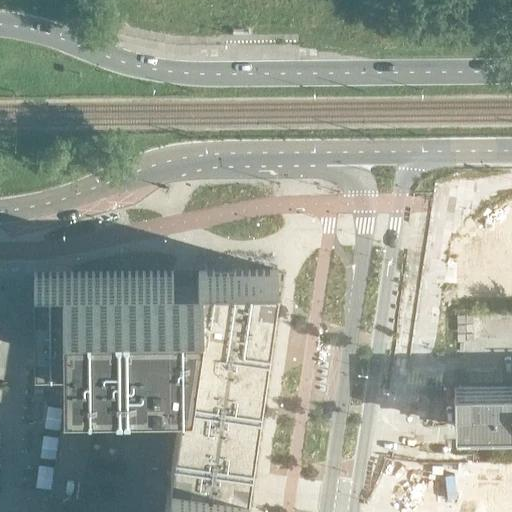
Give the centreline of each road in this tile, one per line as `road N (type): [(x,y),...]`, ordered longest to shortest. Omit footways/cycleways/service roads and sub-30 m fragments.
road 1 (secondary): [(511,72),(183,76),(0,26)]
road 2 (tertiary): [(330,157),(357,183),(365,234),(325,511)]
road 3 (tertiary): [(354,511),(392,234),(418,151)]
road 4 (secondary): [(0,213),(186,160),(330,157)]
